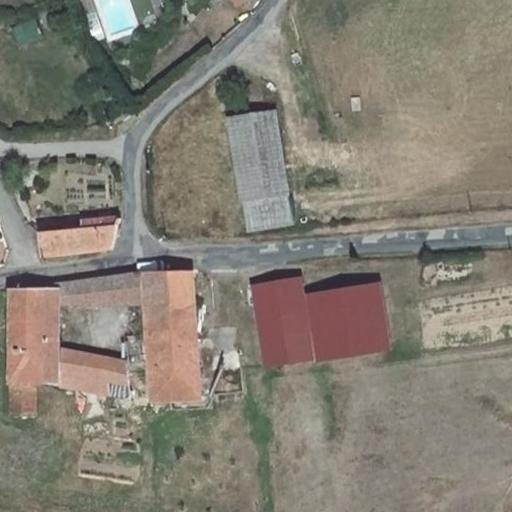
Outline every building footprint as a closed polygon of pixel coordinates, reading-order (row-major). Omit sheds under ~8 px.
[(21,45),(40,38),(35,25),(15,34),(21,45)] [(295,223),(275,118),(228,125),(247,231),(295,223)] [(117,232),(120,221),(93,224),(93,229),(37,235),(38,259),(112,249),(115,242),(117,232)] [(199,405),(199,400),(186,271),(134,277),(134,290),(140,290),(142,302),(146,341),(153,407),(199,405)] [(134,277),(44,289),(44,311),(142,302),(140,290),(134,290),(134,277)] [(265,372),(313,363),(301,293),(297,280),(249,288),(265,372)] [(377,280),(301,293),(313,363),(389,348),(377,280)] [(44,289),(6,295),(7,383),(33,384),(42,385),(50,387),(57,390),(57,370),(45,370),(44,311),(44,289)] [(153,407),(146,341),(127,344),(129,364),(132,406),(153,407)] [(132,406),(129,364),(57,352),(57,370),(57,390),(87,397),(99,401),(130,406),(132,406)] [(34,419),(33,384),(7,383),(7,385),(7,418),(34,419)] [(87,397),(57,390),(58,406),(85,413),(87,397)]
